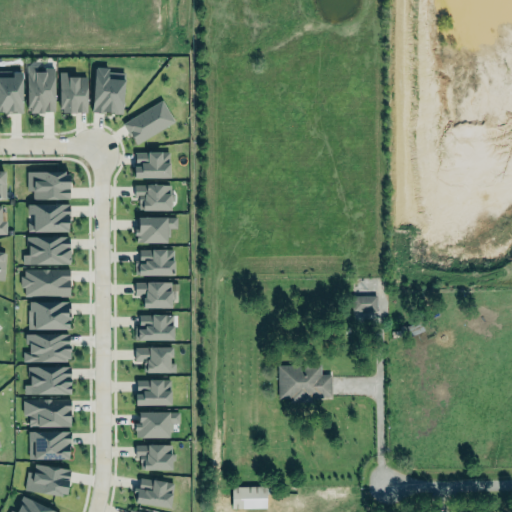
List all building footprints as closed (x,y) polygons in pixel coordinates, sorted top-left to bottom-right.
[(23,67),(35,68),(34,74),(50,73),(50,113),(25,112),(23,67)] [(90,111),(117,115),(120,76),(93,72),(90,111)] [(0,74),(18,75),(18,113),(0,114),(0,74)] [(57,78),(84,79),(84,113),(56,113),(57,78)] [(119,125),(132,144),(167,123),(155,104),(119,125)] [(130,155),(130,177),(165,178),(165,152),(130,155)] [(22,175),(22,191),(29,191),(28,199),(67,199),(66,172),(22,175)] [(132,189),(133,210),(167,211),(165,187),(132,189)] [(21,207),(21,215),(28,215),(29,222),(22,223),(23,232),(67,232),(67,205),(21,207)] [(132,219),(134,243),(168,243),(168,221),(132,219)] [(19,256),(18,266),(67,265),(66,238),(23,237),(22,246),(27,247),(26,256),(19,256)] [(136,253),(137,276),(165,276),(165,252),(136,253)] [(15,279),(15,289),(20,289),(20,298),(68,297),(66,273),(21,272),(22,278),(15,279)] [(130,286),(129,295),(139,297),(138,308),(167,307),(166,284),(130,286)] [(375,295),(352,295),(352,312),(376,312),(375,295)] [(24,303),(24,330),(68,330),(67,302),(24,303)] [(133,317),(134,340),(163,340),(162,317),(133,317)] [(19,362),(19,353),(25,353),(24,345),(20,344),(21,335),(65,337),(68,363),(19,362)] [(130,350),(131,365),(144,364),(143,373),(166,373),(166,350),(130,350)] [(276,365),(277,398),(288,398),(288,400),(331,399),(330,374),(320,374),(320,364),(276,365)] [(20,396),(20,386),(24,386),(24,368),(69,370),(67,394),(20,396)] [(131,406),(131,382),(166,384),(167,405),(131,406)] [(24,426),(68,426),(67,402),(20,402),(20,417),(25,416),(24,426)] [(131,438),(131,425),(137,425),(136,413),(169,413),(169,438),(131,438)] [(25,461),(24,433),(68,434),(67,461),(25,461)] [(134,447),(134,471),(167,471),(167,445),(134,447)] [(20,491),(24,474),(32,474),(32,467),(69,473),(64,495),(20,491)] [(129,505),(132,484),(166,485),(164,510),(129,505)] [(265,508),(265,486),(231,486),(230,508),(265,508)] [(14,511),(19,497),(47,511),(14,511)]
